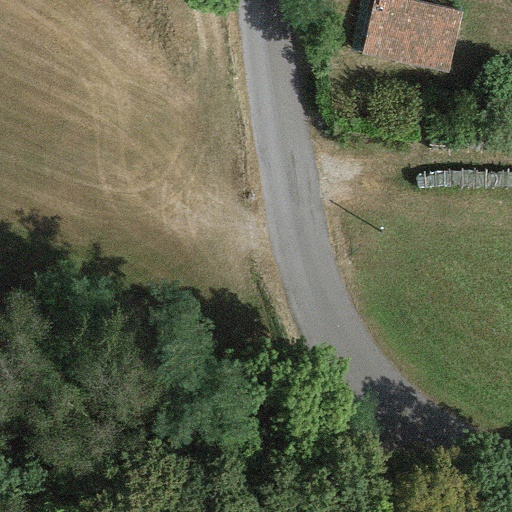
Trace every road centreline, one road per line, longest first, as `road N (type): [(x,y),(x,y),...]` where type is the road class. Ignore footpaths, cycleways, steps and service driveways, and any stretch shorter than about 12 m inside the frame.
road 1 (unclassified): [(511,473),(454,456),(406,422),(328,336),(287,235),(262,0)]
road 2 (track): [(324,511),(406,422)]
